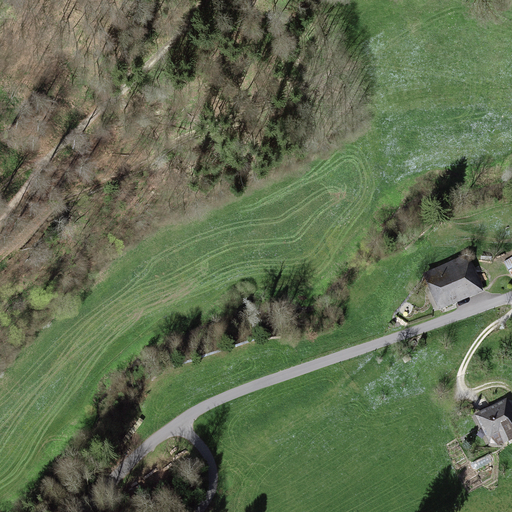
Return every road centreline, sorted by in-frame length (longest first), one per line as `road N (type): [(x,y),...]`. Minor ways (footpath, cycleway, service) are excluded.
road 1 (unclassified): [(182,424),(319,360),(511,295)]
road 2 (track): [(0,225),(95,111),(166,52),(204,0)]
road 3 (unclassified): [(76,511),(182,424)]
road 4 (track): [(511,315),(490,327),(459,371),(459,388),(480,406)]
